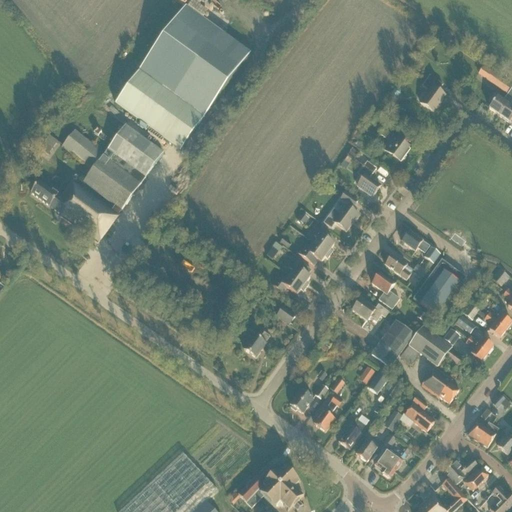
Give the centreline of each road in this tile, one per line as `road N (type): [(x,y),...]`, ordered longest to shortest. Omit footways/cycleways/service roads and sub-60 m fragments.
road 1 (residential): [(257,411),(459,131),(477,125),(511,147)]
road 2 (tertiary): [(257,411),(0,229)]
road 3 (tertiary): [(364,493),(257,411)]
